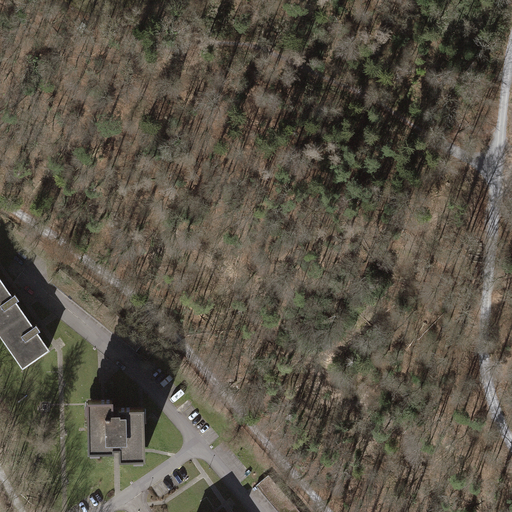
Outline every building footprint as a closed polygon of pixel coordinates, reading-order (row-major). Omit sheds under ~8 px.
[(57,269),(48,281),(135,349),(144,337),(57,269)] [(15,293),(11,295),(2,281),(0,282),(0,332),(25,315),(15,301),(19,298),(17,296),(15,293)] [(0,334),(23,367),(49,349),(37,331),(40,329),(38,326),(36,323),(33,326),(25,315),(0,332),(0,334)] [(145,340),(136,352),(147,361),(157,348),(145,340)] [(114,447),(114,444),(120,443),(120,455),(145,455),(144,404),(119,405),(119,409),(113,409),(113,397),(88,397),(89,448),(114,447)] [(299,511),(267,475),(256,484),(279,511),(299,511)]
